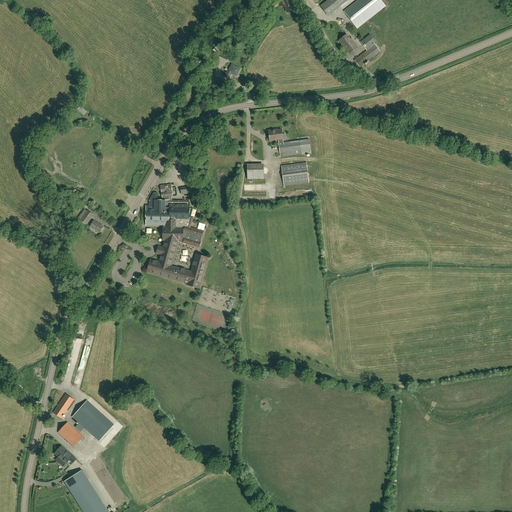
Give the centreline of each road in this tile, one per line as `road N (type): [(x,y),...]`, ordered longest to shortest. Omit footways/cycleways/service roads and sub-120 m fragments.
road 1 (tertiary): [(40,419),(64,322),(181,134),(229,108),(378,87)]
road 2 (tertiary): [(378,87),(511,33)]
